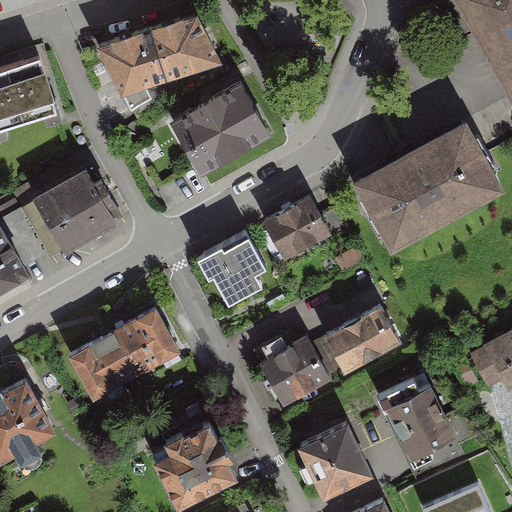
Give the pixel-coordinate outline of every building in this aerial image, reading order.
[(511,0),(458,0),(511,104),(511,103),(511,0)] [(199,15),(101,44),(122,97),(226,64),(199,15)] [(43,55),(0,69),(0,129),(61,109),(43,55)] [(245,80),(174,121),(206,176),(277,135),(245,80)] [(469,118),(357,180),(395,250),(508,187),(469,118)] [(89,165),(35,195),(66,251),(120,221),(89,165)] [(313,194),(267,218),(289,259),(334,236),(313,194)] [(3,216),(0,217),(0,293),(36,273),(3,216)] [(250,229),(201,253),(221,293),(270,269),(250,229)] [(289,285),(265,297),(272,311),(296,299),(289,285)] [(383,301),(325,330),(345,370),(404,341),(383,301)] [(157,303),(69,353),(95,399),(183,349),(157,303)] [(511,333),(473,355),(491,387),(505,380),(511,393),(511,333)] [(310,334),(262,358),(284,401),(333,377),(310,334)] [(29,377),(0,392),(0,459),(57,430),(29,377)] [(435,380),(388,403),(416,459),(463,436),(435,380)] [(215,416),(152,447),(182,506),(244,475),(215,416)] [(351,419),(300,442),(325,498),(377,475),(351,419)] [(492,511),(479,481),(419,507),(420,511),(492,511)] [(394,511),(386,495),(350,511),(394,511)]
